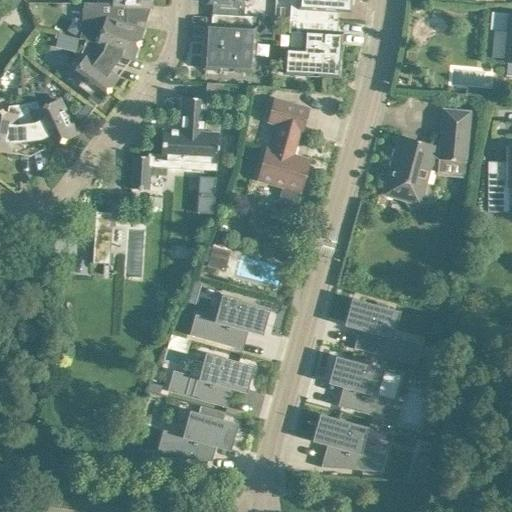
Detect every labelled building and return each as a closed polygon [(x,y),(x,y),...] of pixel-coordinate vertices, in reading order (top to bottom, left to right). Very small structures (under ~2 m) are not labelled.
[(19,0),(4,0),(3,1),(15,10),(22,2),(19,0)] [(212,14),(223,15),(244,16),(245,3),(228,2),(228,0),(208,0),(209,1),(212,2),(212,14)] [(291,0),(290,19),(337,22),(338,9),(348,10),(348,0),(300,0),(301,1),(291,0)] [(410,5),(410,10),(413,13),(417,13),(421,10),(421,6),(418,2),(414,2),(410,5)] [(78,38),(85,40),(133,57),(142,31),(132,27),(134,22),(145,22),(151,5),(113,4),(81,3),(81,20),(83,21),(78,38)] [(275,7),(274,17),(284,18),(285,7),(275,7)] [(244,16),(223,15),(212,14),(211,26),(207,26),(205,67),(223,68),(251,70),(253,29),(251,29),(252,17),(244,16)] [(337,22),(290,19),(289,33),(306,34),(305,52),(287,51),(286,72),(337,75),(340,35),(337,35),(337,22)] [(260,23),(259,35),(272,35),(273,24),(260,23)] [(85,57),(69,79),(99,102),(116,79),(108,73),(123,54),(133,58),(133,57),(85,40),(81,54),(85,57)] [(466,88),(465,97),(489,100),(490,90),(466,88)] [(218,133),(203,132),(205,99),(182,98),(180,131),(162,130),(160,155),(149,155),(149,157),(133,156),(131,189),(148,190),(149,167),(216,172),(218,133)] [(308,108),(274,99),(267,125),(274,127),(269,146),(267,146),(257,180),(282,187),(278,201),(282,207),(293,210),(293,212),(294,212),(309,159),(293,155),(299,131),(302,131),(308,108)] [(37,102),(23,104),(27,141),(45,139),(49,147),(75,135),(58,100),(40,109),(37,102)] [(0,112),(0,151),(8,153),(10,143),(27,141),(23,104),(8,106),(7,113),(0,112)] [(85,105),(75,118),(82,124),(92,111),(85,105)] [(470,112),(443,109),(439,148),(398,136),(382,195),(404,201),(409,210),(428,200),(424,192),(433,160),(438,160),(463,162),(465,163),(470,112)] [(507,162),(487,162),(487,196),(508,196),(508,189),(511,188),(511,146),(507,147),(507,162)] [(112,212),(106,212),(95,211),(92,263),(109,264),(112,212)] [(230,250),(223,248),(211,245),(206,266),(224,270),(230,250)] [(192,281),(188,295),(199,298),(203,284),(192,281)] [(434,290),(432,302),(448,305),(450,293),(434,290)] [(190,333),(189,335),(242,350),(243,348),(240,347),(242,337),(243,337),(244,334),(243,334),(244,331),(262,336),(266,322),(264,322),(267,310),(269,310),(270,309),(230,298),(221,295),(217,309),(220,310),(217,321),(197,316),(192,334),(190,333)] [(348,312),(344,326),(362,331),(361,334),(360,334),(360,337),(357,347),(354,346),(353,348),(413,365),(413,363),(411,362),(416,343),(390,336),(393,325),(396,326),(400,312),(391,310),(351,299),(351,300),(353,301),(350,313),(348,312)] [(167,389),(167,391),(226,408),(227,406),(223,405),(226,395),(227,395),(228,392),(227,391),(228,389),(246,394),(250,380),(248,379),(251,368),(253,368),(253,366),(214,355),(205,353),(201,367),(204,367),(201,379),(175,371),(170,390),(167,389)] [(332,370),(328,384),(346,389),(345,392),(344,391),(343,395),(344,395),(341,405),(338,404),(337,406),(397,423),(397,421),(395,420),(400,401),(374,394),(377,383),(380,383),(383,370),(375,367),(335,356),(335,358),(337,359),(334,371),(332,370)] [(465,365),(446,365),(446,385),(465,385),(465,365)] [(152,383),(148,391),(160,394),(163,386),(152,383)] [(462,394),(444,394),(444,412),(462,412),(462,394)] [(156,455),(155,457),(211,461),(212,460),(209,459),(211,450),(211,449),(212,446),(230,451),(234,438),(232,437),(235,425),(237,426),(237,424),(224,420),(225,415),(201,408),(200,414),(198,413),(189,411),(185,424),(188,425),(185,437),(165,431),(158,455),(156,455)] [(315,428),(312,442),(330,446),(329,449),(328,449),(324,465),(321,465),(320,467),(380,472),(381,470),(378,470),(382,454),(359,448),(361,440),(364,441),(367,428),(359,425),(319,414),(319,416),(321,417),(317,429),(315,428)] [(423,419),(419,434),(432,437),(436,422),(423,419)] [(410,474),(408,482),(425,483),(426,479),(410,474)]
